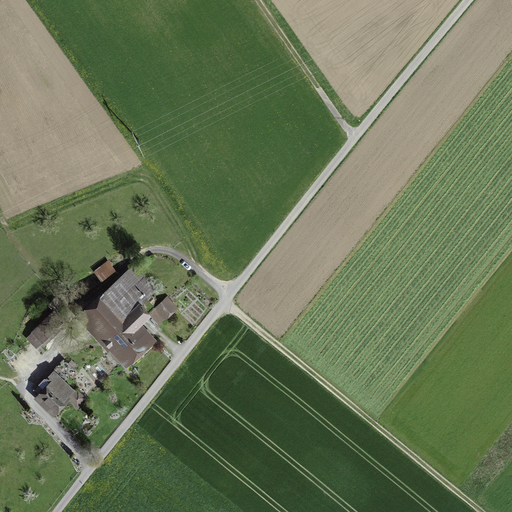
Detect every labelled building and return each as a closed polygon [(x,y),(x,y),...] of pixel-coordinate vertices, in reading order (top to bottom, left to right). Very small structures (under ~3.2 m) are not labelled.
[(92,270),(98,278),(111,267),(105,260),(92,270)] [(126,360),(150,338),(137,324),(147,315),(137,303),(146,295),(126,274),(83,313),(126,360)] [(78,295),(75,291),(68,297),(71,301),(78,295)] [(55,310),(26,333),(35,344),(57,326),(54,322),(66,313),(60,307),(64,304),(57,296),(49,303),(55,310)] [(150,311),(159,321),(175,307),(166,297),(150,311)] [(66,382),(76,371),(64,360),(36,388),(42,394),(39,396),(46,402),(53,409),(66,395),(77,406),(84,399),(66,382)]
